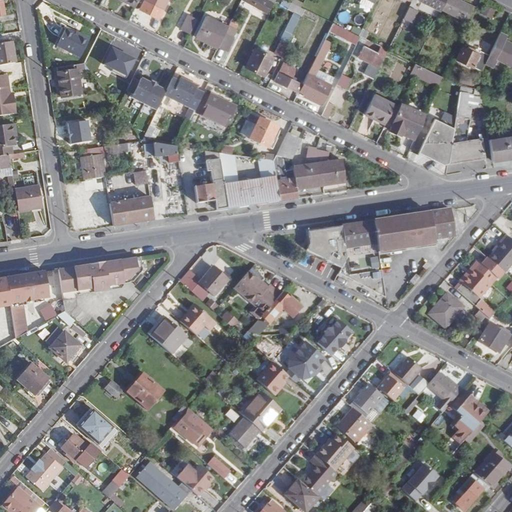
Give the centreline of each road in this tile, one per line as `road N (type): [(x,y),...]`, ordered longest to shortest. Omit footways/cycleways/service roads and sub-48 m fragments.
road 1 (residential): [(61,0),(415,173),(432,194)]
road 2 (residential): [(0,474),(209,228)]
road 3 (residential): [(63,250),(25,0)]
road 4 (residential): [(392,323),(230,511)]
road 5 (primary): [(432,194),(209,228)]
road 6 (residential): [(392,323),(209,228)]
road 7 (residential): [(500,184),(493,206),(392,323)]
road 8 (primary): [(209,228),(63,250)]
road 9 (residential): [(511,385),(392,323)]
